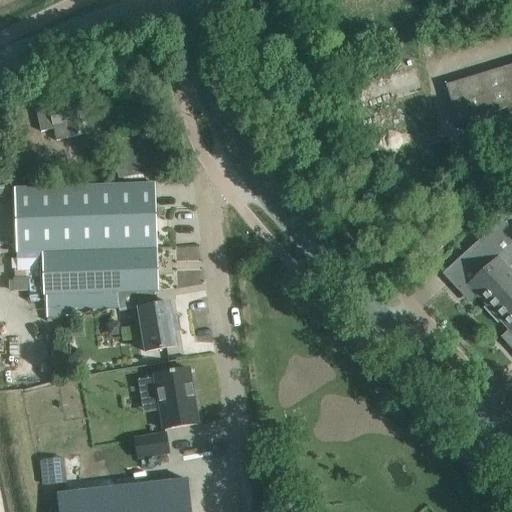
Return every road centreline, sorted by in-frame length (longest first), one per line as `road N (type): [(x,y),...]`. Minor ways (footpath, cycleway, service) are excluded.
road 1 (tertiary): [(511,447),(237,150)]
road 2 (residential): [(256,511),(204,206),(213,170),(237,150)]
road 3 (tertiary): [(237,150),(208,91),(188,0)]
